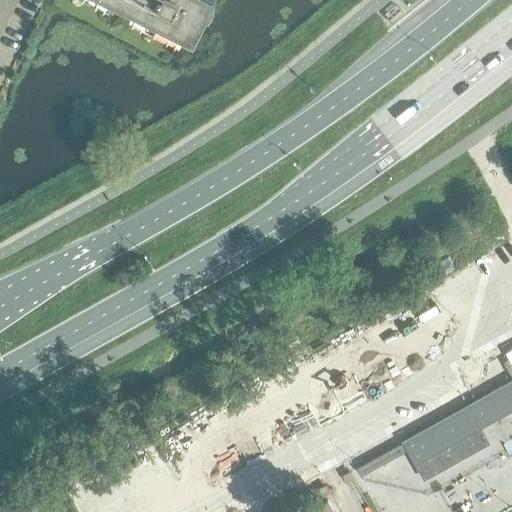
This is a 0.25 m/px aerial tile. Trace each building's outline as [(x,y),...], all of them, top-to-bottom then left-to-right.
[(129,0),(195,33),(211,0),(129,0)] [(511,404),(511,380),(403,441),(403,442),(358,468),(359,471),(362,475),(407,450),(424,480),(490,443),(479,423),(511,404)] [(353,477),(352,475),(350,472),(344,475),(347,480),(348,480),(353,477)] [(328,491),(325,485),(320,488),(323,494),(328,491)] [(36,511),(35,509),(31,511),(25,500),(17,504),(13,497),(0,503),(0,511),(36,511)] [(307,511),(334,511),(328,500),(307,511)]
